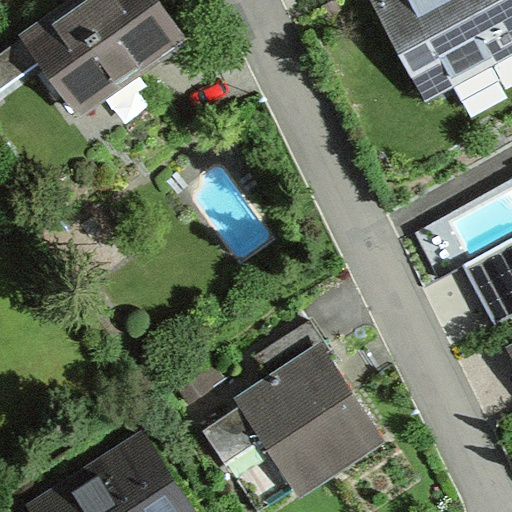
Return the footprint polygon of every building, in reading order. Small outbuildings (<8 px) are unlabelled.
[(174,47),(140,0),(83,0),(0,59),(0,96),(36,71),(71,121),(174,47)] [(511,58),(511,10),(506,0),(384,0),(369,8),(425,111),(434,106),(438,114),(457,104),(470,128),(506,108),(486,73),(511,58)] [(511,278),(511,250),(473,271),(485,293),(511,278)] [(511,306),(511,278),(485,293),(497,315),(511,306)] [(274,386),(193,439),(241,511),(271,511),(376,444),(319,356),(325,352),(306,324),(255,357),(274,386)] [(183,511),(136,441),(29,511),(183,511)]
